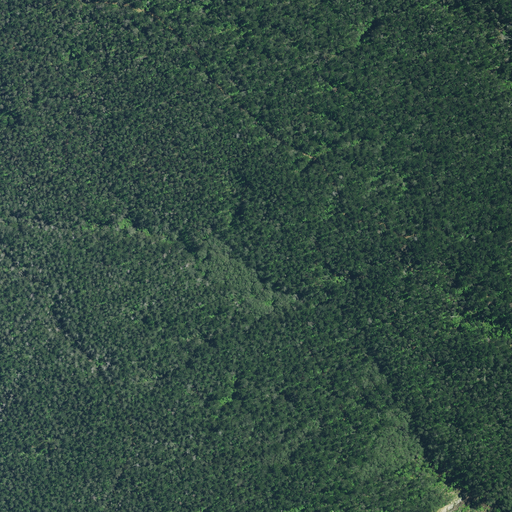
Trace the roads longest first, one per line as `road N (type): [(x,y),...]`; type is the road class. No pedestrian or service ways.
road 1 (track): [(511,405),(415,339),(379,292),(362,219),(310,168),(329,149),(326,142),(173,49),(122,0)]
road 2 (track): [(0,239),(67,299),(125,391),(133,425),(127,459),(102,511)]
